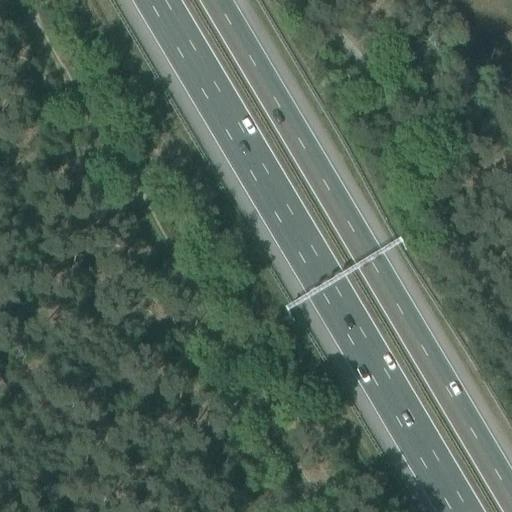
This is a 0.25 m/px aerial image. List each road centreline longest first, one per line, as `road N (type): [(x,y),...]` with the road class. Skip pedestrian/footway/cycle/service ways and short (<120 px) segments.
road 1 (motorway): [(156,0),(460,511)]
road 2 (track): [(22,0),(318,511)]
road 3 (motorway): [(511,500),(214,0)]
